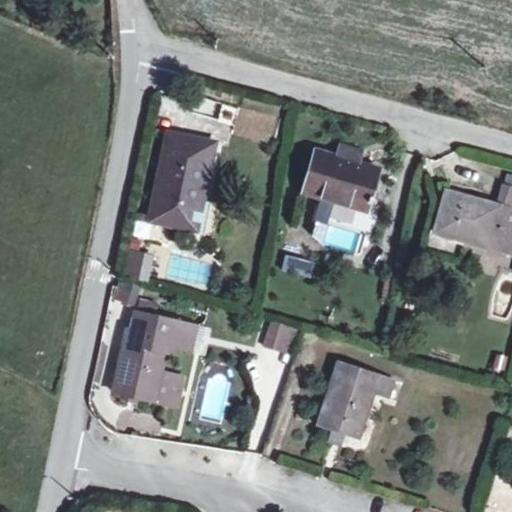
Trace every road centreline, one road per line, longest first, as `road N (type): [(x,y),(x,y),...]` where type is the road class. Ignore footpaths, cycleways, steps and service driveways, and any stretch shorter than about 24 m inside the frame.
road 1 (unclassified): [(64,446),(141,54)]
road 2 (residential): [(141,54),(283,77),(511,137)]
road 3 (residential): [(64,446),(242,479)]
